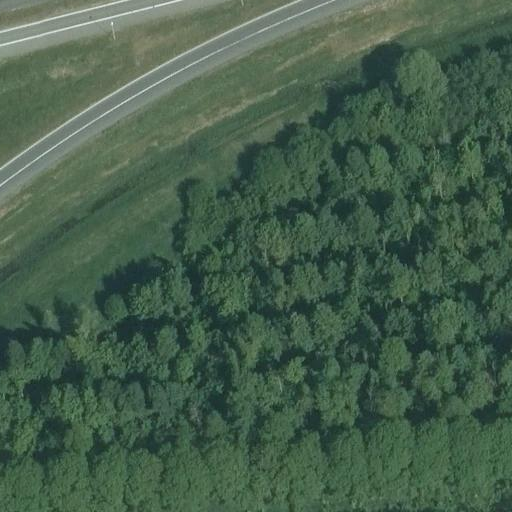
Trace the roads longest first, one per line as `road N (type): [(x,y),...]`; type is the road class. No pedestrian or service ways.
road 1 (motorway): [(0,181),(190,56),(318,0)]
road 2 (motorway): [(0,40),(155,0)]
